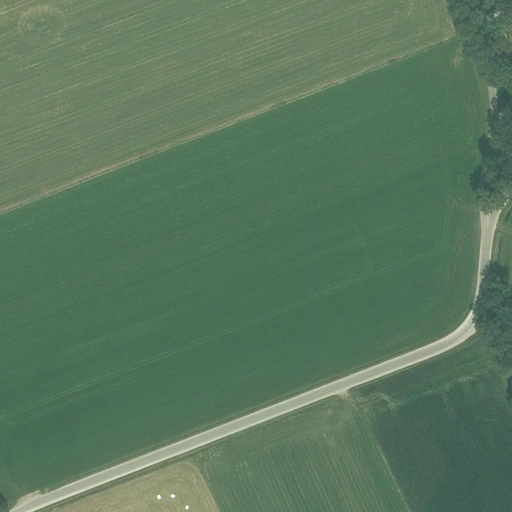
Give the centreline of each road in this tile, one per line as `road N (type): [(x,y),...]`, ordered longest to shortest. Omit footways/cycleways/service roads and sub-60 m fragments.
road 1 (unclassified): [(17,511),(458,338),(476,320),(486,232)]
road 2 (unclassified): [(486,232),(490,88),(456,0)]
